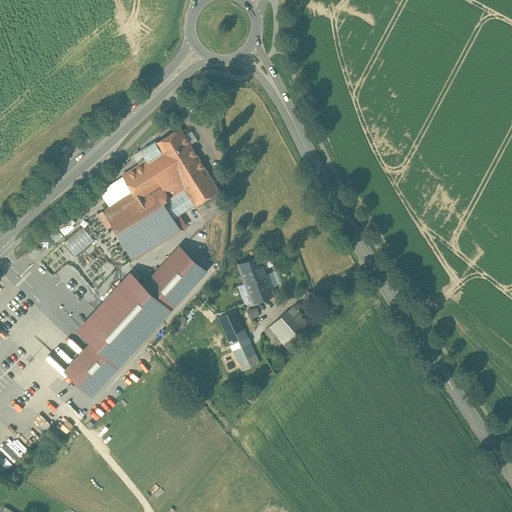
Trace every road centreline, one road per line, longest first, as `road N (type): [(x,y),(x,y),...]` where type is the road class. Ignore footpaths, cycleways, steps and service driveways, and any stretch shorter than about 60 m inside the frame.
road 1 (secondary): [(511,475),(369,261),(248,51)]
road 2 (primary): [(199,49),(0,239)]
